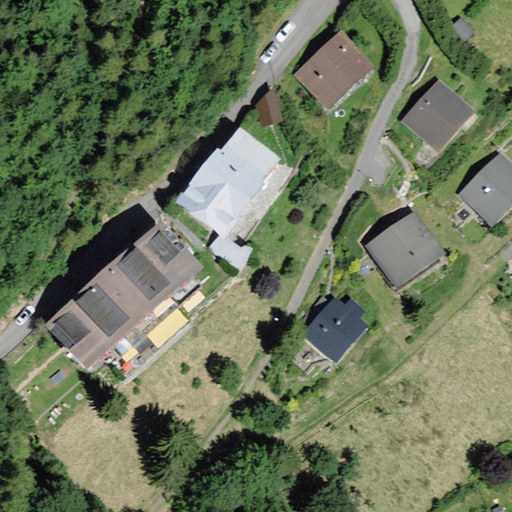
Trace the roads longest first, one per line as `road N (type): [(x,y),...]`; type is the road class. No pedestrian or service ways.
road 1 (residential): [(0,336),(285,55),(326,0)]
road 2 (unclassified): [(360,172),(234,404),(144,511)]
road 3 (residential): [(403,0),(412,35),(408,61),(360,172)]
